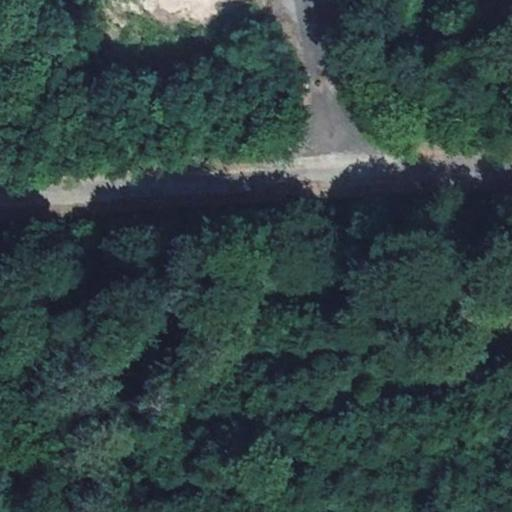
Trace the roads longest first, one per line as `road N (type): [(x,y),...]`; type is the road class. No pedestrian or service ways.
road 1 (unclassified): [(0,195),(343,174)]
road 2 (unclassified): [(343,174),(315,0)]
road 3 (unclassified): [(343,174),(511,163)]
